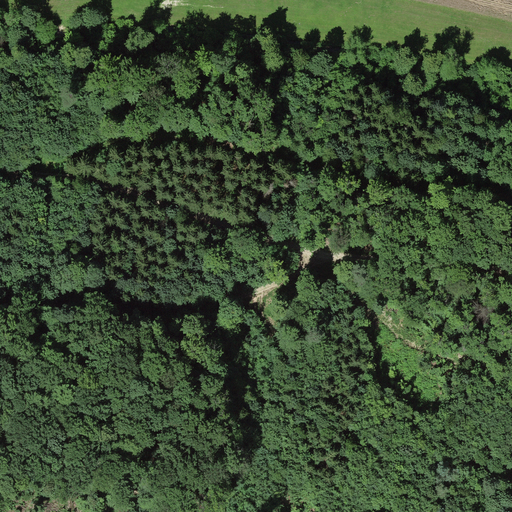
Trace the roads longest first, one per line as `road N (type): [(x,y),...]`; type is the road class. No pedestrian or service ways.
road 1 (track): [(341,256),(100,181),(0,173)]
road 2 (track): [(511,57),(164,0)]
road 3 (track): [(341,256),(203,305),(0,310)]
road 4 (track): [(511,273),(439,259),(341,256)]
